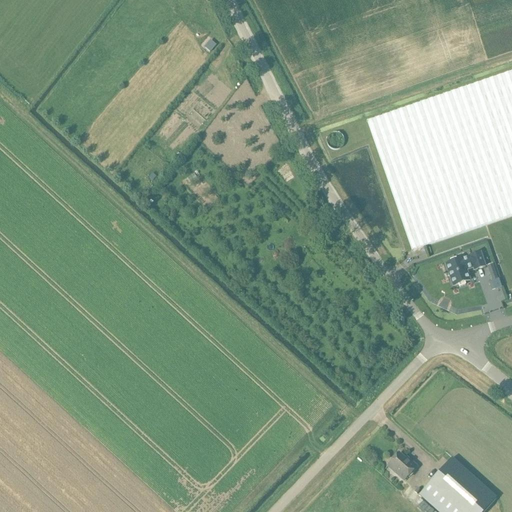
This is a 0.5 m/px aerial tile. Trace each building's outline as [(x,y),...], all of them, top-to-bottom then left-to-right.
[(511,216),(511,72),(474,86),(368,123),(412,251),(511,216)] [(357,150),(357,149),(357,145),(355,142),(351,139),(347,138),(345,138),(343,139),(340,140),(339,141),(336,144),(336,147),(335,149),(336,153),(338,157),(340,158),(342,159),(346,160),(347,160),(350,160),(354,158),(355,156),(356,154),(357,150)] [(316,218),(310,224),(319,233),(325,227),(316,218)] [(459,285),(460,287),(466,285),(465,283),(470,281),(465,266),(472,264),(474,271),(485,267),(481,253),(469,257),(463,260),(463,259),(446,265),(453,287),(459,285)] [(388,467),(404,481),(416,467),(410,462),(409,463),(399,454),(388,467)] [(419,496),(437,511),(484,511),(497,498),(452,458),(419,496)]
